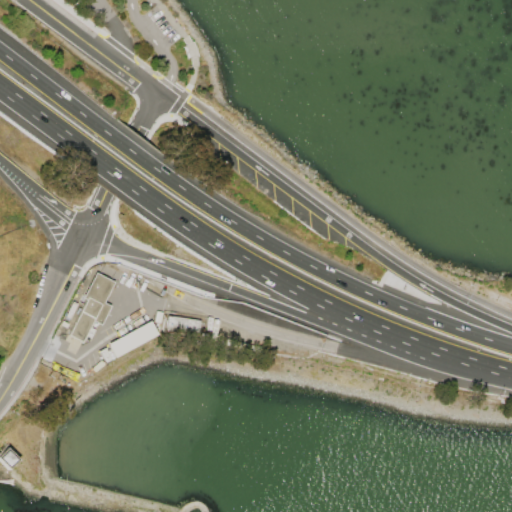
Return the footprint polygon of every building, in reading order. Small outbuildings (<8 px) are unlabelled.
[(80,341),(66,334),(84,300),(80,298),(93,272),(112,282),(102,302),(108,306),(99,324),(91,320),(80,341)] [(198,320),(165,315),(164,328),(197,332),(198,320)] [(148,320),(155,334),(103,362),(97,350),(107,345),(106,343),(148,320)] [(41,358),(59,368),(57,373),(38,363),(41,358)] [(60,367),(70,373),(67,378),(57,373),(60,367)] [(0,451),(5,447),(17,459),(6,469),(0,463),(0,451)]
